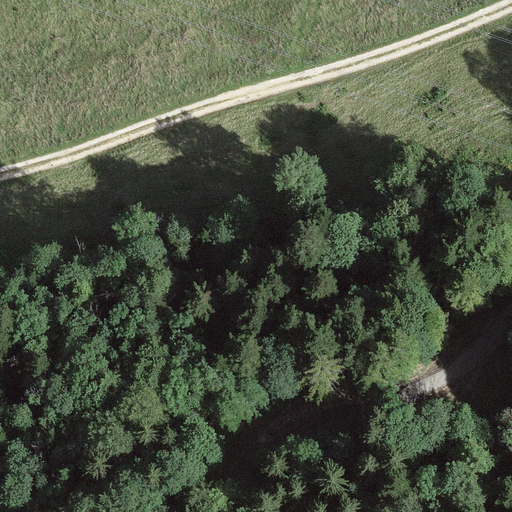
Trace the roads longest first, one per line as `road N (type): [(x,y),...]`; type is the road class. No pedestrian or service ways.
road 1 (track): [(0,172),(407,49),(511,5)]
road 2 (residential): [(183,511),(313,427),(433,382),(511,310)]
